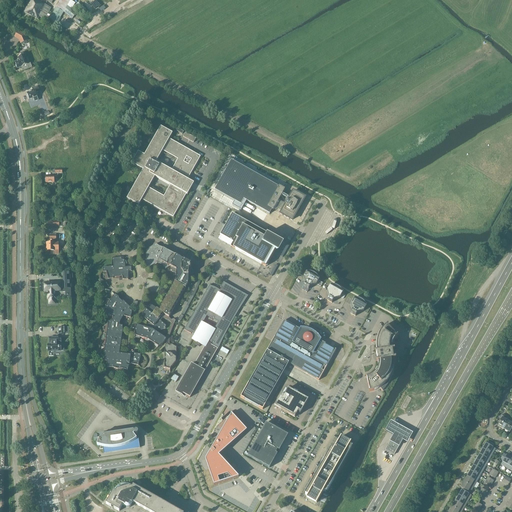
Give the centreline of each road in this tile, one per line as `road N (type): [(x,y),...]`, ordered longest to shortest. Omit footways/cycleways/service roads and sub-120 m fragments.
road 1 (secondary): [(43,478),(21,371),(20,171),(12,129)]
road 2 (unclassified): [(266,511),(359,344),(274,292)]
road 3 (trunk): [(388,511),(511,293)]
road 4 (unclassified): [(274,292),(173,232),(213,160)]
road 5 (unclassified): [(181,452),(274,292)]
road 6 (trunk): [(511,262),(438,397)]
road 7 (unclassified): [(43,478),(181,452)]
road 8 (trunk): [(438,397),(377,504)]
